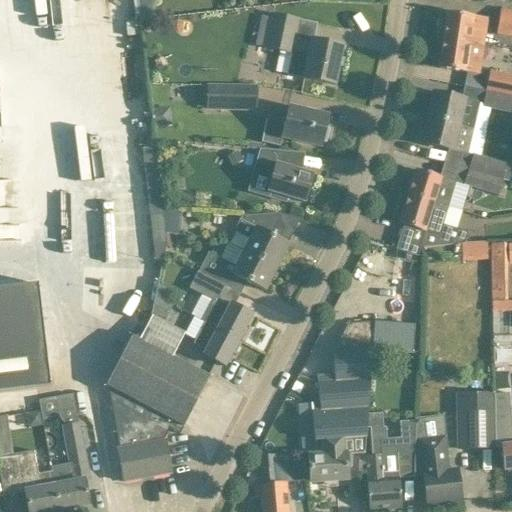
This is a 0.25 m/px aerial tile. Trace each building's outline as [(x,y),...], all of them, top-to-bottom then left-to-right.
[(140,0),(142,17),(156,16),(154,0),(140,0)] [(511,14),(501,12),(497,36),(511,38),(511,14)] [(447,14),(443,42),(468,46),(483,48),(488,20),(460,16),(447,14)] [(302,80),(335,86),(343,47),(295,37),(299,21),(273,16),(265,50),(307,59),(302,80)] [(139,24),(126,25),(127,38),(140,37),(139,24)] [(468,46),(443,42),(439,69),(479,75),(483,48),(468,46)] [(511,76),(490,72),(485,93),(511,98),(511,76)] [(238,86),(227,85),(206,85),(206,110),(255,111),(255,87),(238,86)] [(511,98),(485,93),(482,108),(511,114),(511,98)] [(428,95),(425,106),(430,107),(427,119),(458,127),(473,130),(478,105),(464,102),(448,98),(433,95),(433,97),(428,95)] [(329,130),(325,129),(327,117),(288,108),(288,110),(275,107),(272,121),(285,124),(281,139),(320,148),(322,142),(326,143),(329,130)] [(153,128),(170,127),(168,109),(151,111),(153,128)] [(427,119),(421,144),(442,149),(452,152),(467,155),(473,130),(458,127),(427,119)] [(154,148),(141,149),(152,245),(154,261),(163,261),(165,248),(165,244),(164,236),(162,222),(161,214),(154,148)] [(261,150),(258,161),(254,174),(271,179),(267,192),(271,193),(270,198),(285,203),(286,198),(304,203),(312,176),(277,165),(279,152),(261,150)] [(226,159),(232,169),(242,163),(236,153),(226,159)] [(472,155),(468,169),(508,182),(511,183),(511,182),(511,168),(507,166),(472,155)] [(508,182),(468,169),(463,186),(497,196),(503,198),(508,182)] [(415,171),(407,198),(447,209),(455,183),(440,179),(436,177),(415,171)] [(407,198),(399,224),(419,230),(426,232),(422,246),(464,243),(468,232),(443,225),(447,209),(407,198)] [(180,215),(161,214),(162,222),(164,236),(178,237),(179,237),(180,223),(180,215)] [(236,232),(229,245),(276,268),(288,245),(270,236),(279,218),(279,214),(242,217),(236,228),(236,232)] [(227,243),(209,279),(231,290),(240,295),(247,282),(264,292),(276,268),(229,245),(227,243)] [(490,244),(490,258),(491,312),(511,312),(511,301),(507,302),(506,243),(503,244),(490,244)] [(487,258),(490,258),(490,244),(486,244),(461,245),(462,262),(487,261),(487,258)] [(201,321),(203,323),(238,341),(239,339),(242,341),(247,332),(244,330),(252,315),(231,304),(230,305),(225,302),(231,290),(198,273),(197,273),(189,288),(212,301),(201,321)] [(0,288),(0,392),(50,387),(38,284),(0,288)] [(153,306),(151,314),(165,321),(169,314),(153,306)] [(153,320),(141,342),(171,358),(183,336),(153,320)] [(372,352),(374,322),(348,326),(333,354),(333,384),(320,383),(320,412),(312,413),(313,427),(315,450),(308,451),(309,462),(311,483),(347,480),(346,460),(345,454),(342,454),(341,440),(366,438),(367,428),(368,416),(372,352)] [(414,325),(374,322),(372,352),(411,355),(414,325)] [(238,341),(203,323),(197,334),(192,344),(206,352),(203,356),(224,367),(232,353),(235,354),(240,345),(237,343),(238,341)] [(138,324),(132,337),(139,341),(146,328),(138,324)] [(171,358),(141,342),(139,341),(132,337),(105,386),(108,388),(119,450),(117,451),(123,482),(170,474),(164,442),(162,442),(169,429),(179,435),(209,378),(171,358)] [(456,449),(493,448),(493,395),(493,393),(455,394),(455,426),(456,426),(456,449)] [(493,395),(493,448),(501,447),(504,470),(511,469),(511,438),(508,393),(496,395),(493,395)] [(68,465),(50,468),(58,511),(88,506),(84,482),(89,481),(72,394),(56,397),(56,403),(59,419),(60,425),(68,465)] [(29,428),(42,426),(40,412),(27,414),(29,428)] [(370,457),(365,458),(367,481),(366,481),(367,498),(369,511),(401,509),(400,497),(398,479),(413,478),(414,453),(397,454),(396,447),(388,448),(387,427),(382,428),(381,416),(368,416),(367,428),(368,428),(370,457)] [(414,453),(413,478),(422,477),(426,506),(460,501),(459,497),(457,482),(455,471),(450,472),(445,437),(445,436),(443,420),(415,422),(414,453)] [(313,427),(299,427),(301,452),(308,451),(315,450),(313,427)] [(9,433),(0,434),(0,480),(2,497),(20,493),(14,454),(12,455),(9,433)] [(14,454),(20,493),(24,493),(27,511),(54,511),(58,511),(50,468),(49,468),(50,473),(36,476),(31,451),(14,454)] [(276,485),(273,456),(260,458),(263,486),(253,487),(254,500),(260,500),(260,511),(287,511),(285,484),(276,485)] [(305,472),(304,465),(300,461),(295,462),(291,467),(291,474),(296,478),(302,477),(305,472)]
